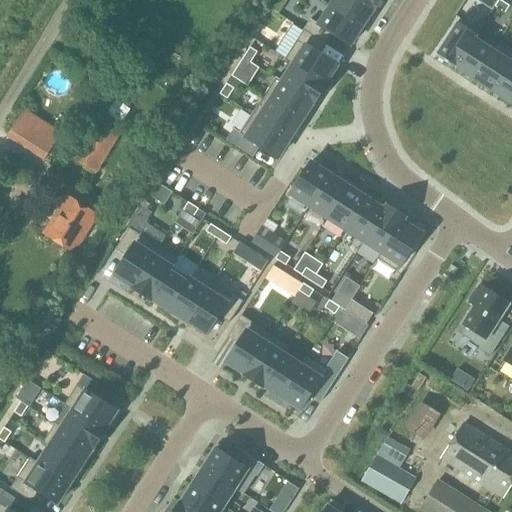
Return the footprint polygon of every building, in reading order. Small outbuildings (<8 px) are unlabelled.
[(282,0),(273,0),(268,8),(275,12),(282,0)] [(375,10),(360,0),(333,0),(330,6),(362,27),(363,26),(373,10),(374,10),(375,10)] [(360,0),(375,10),(381,0),(360,0)] [(498,0),(489,0),(486,6),(492,10),(494,7),(498,0)] [(509,6),(498,0),(494,7),(504,13),(509,6)] [(362,27),(330,6),(317,24),(310,20),(303,30),(324,44),(331,34),(350,46),(362,27)] [(478,31),(459,19),(435,56),(454,68),(474,38),(478,31)] [(324,44),(303,30),(284,59),(293,64),(325,85),(337,66),(318,54),(324,44)] [(492,50),(474,38),(454,68),(473,80),(492,50)] [(511,58),(511,51),(497,42),(492,50),(473,80),(491,92),(511,58)] [(256,52),(250,48),(243,58),(250,62),(256,52)] [(250,62),(243,58),(231,76),(247,87),(259,68),(250,62)] [(511,98),(511,62),(491,92),(509,103),(511,98)] [(313,103),(314,104),(326,85),(325,85),(293,64),(281,82),(313,103)] [(281,82),(275,79),(263,97),(301,121),(313,103),(281,82)] [(233,88),(226,84),(220,94),(226,99),(233,88)] [(301,121),(263,97),(251,115),(289,140),(301,121)] [(22,109),(5,138),(43,160),(59,131),(22,109)] [(289,140),(251,115),(240,133),(233,129),(226,140),(253,157),(259,147),(277,158),(289,140)] [(97,171),(121,132),(97,117),(73,156),(97,171)] [(330,175),(310,163),(290,195),(308,207),(309,207),(330,175)] [(309,207),(308,207),(327,218),(350,183),(332,172),(330,175),(309,207)] [(155,182),(147,195),(164,205),(172,193),(161,186),(155,182)] [(367,194),(350,183),(327,218),(345,230),(367,194)] [(386,205),(367,194),(345,230),(362,241),(386,205)] [(74,253),(97,216),(67,196),(43,233),(74,253)] [(193,216),(198,209),(187,203),(182,210),(193,216)] [(404,217),(386,205),(362,241),(380,253),(401,221),(404,217)] [(421,234),(401,221),(380,253),(377,259),(396,272),(421,234)] [(220,231),(210,225),(205,232),(215,239),(220,231)] [(158,247),(129,229),(116,250),(126,256),(113,276),(132,288),(158,247)] [(226,245),(231,238),(220,231),(215,239),(226,245)] [(267,254),(275,259),(279,252),(282,249),(284,245),(276,240),(267,254)] [(177,259),(158,247),(132,288),(151,299),(177,259)] [(290,258),(279,252),(275,259),(285,266),(290,258)] [(253,253),(247,263),(262,272),(268,262),(253,253)] [(168,311),(190,278),(172,267),(151,300),(168,311)] [(273,267),(266,278),(274,283),(282,272),(273,267)] [(316,275),(305,268),(301,276),(311,282),(316,275)] [(326,282),(316,275),(311,282),(322,289),(326,282)] [(210,289),(191,277),(190,278),(168,311),(187,323),(210,289)] [(313,291),(303,284),(298,291),(309,298),(313,291)] [(218,316),(229,323),(243,301),(232,295),(231,297),(212,285),(210,289),(187,323),(206,335),(218,316)] [(508,305),(478,286),(468,302),(474,306),(457,332),(479,347),(478,349),(490,357),(503,336),(492,329),(508,305)] [(334,287),(329,294),(339,301),(344,294),(334,287)] [(351,300),(344,311),(359,320),(366,325),(372,314),(351,300)] [(329,301),(324,308),(335,315),(339,308),(329,301)] [(270,334),(241,316),(227,337),(238,344),(226,363),(244,375),(270,334)] [(359,320),(350,334),(360,340),(369,327),(366,325),(359,320)] [(289,346),(270,334),(244,375),(263,386),(284,354),(289,346)] [(302,366),(284,354),(263,386),(281,399),(281,398),(302,366)] [(326,370),(307,358),(302,366),(281,398),(300,411),(316,386),(326,370)] [(35,371),(29,380),(34,384),(40,374),(35,371)] [(104,388),(83,375),(64,404),(73,409),(105,430),(117,411),(97,399),(104,388)] [(454,375),(450,380),(468,392),(471,387),(454,375)] [(41,389),(27,381),(15,398),(21,402),(28,406),(29,407),(41,389)] [(28,406),(21,402),(14,412),(21,417),(28,406)] [(422,439),(434,414),(413,404),(401,429),(422,439)] [(105,430),(73,409),(61,428),(93,448),(105,430)] [(93,448),(55,424),(43,442),(49,445),(81,466),(93,448)] [(501,499),(511,480),(511,456),(461,424),(438,460),(501,499)] [(11,432),(4,428),(0,433),(0,439),(4,443),(11,432)] [(384,436),(374,453),(415,479),(426,462),(384,436)] [(81,466),(49,445),(37,464),(69,484),(81,466)] [(233,461),(215,449),(203,468),(243,494),(255,475),(257,476),(264,466),(240,450),(233,461)] [(378,456),(363,479),(400,502),(415,479),(378,456)] [(37,464),(29,458),(10,488),(31,502),(38,491),(57,504),(69,484),(37,464)] [(235,489),(202,468),(191,486),(223,507),(235,489)] [(419,510),(421,511),(487,511),(438,481),(419,510)] [(179,504),(191,511),(219,511),(223,507),(191,486),(179,504)] [(24,511),(28,507),(3,491),(2,492),(0,495),(0,511),(24,511)] [(278,496),(269,510),(271,511),(283,511),(289,503),(278,496)]
